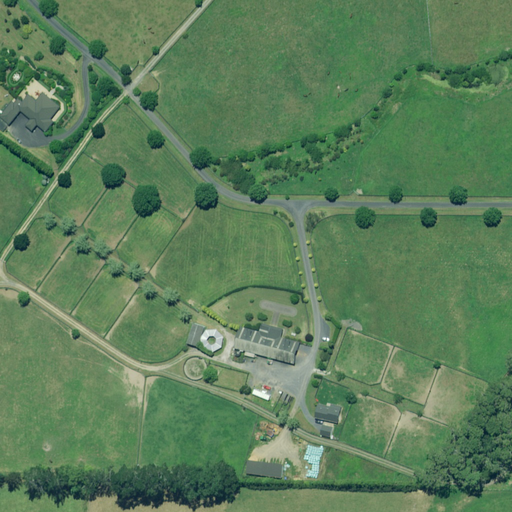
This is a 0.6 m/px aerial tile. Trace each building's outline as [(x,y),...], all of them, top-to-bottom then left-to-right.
[(31,119),(26,125),(33,131),(38,125),(47,132),(55,122),(52,119),(62,107),(44,93),(37,101),(29,94),(23,102),(18,98),(15,103),(13,101),(0,116),(0,128),(4,132),(9,125),(21,110),(31,119)] [(205,327),(194,323),(187,343),(199,346),(205,327)] [(283,330),(262,324),(260,332),(240,326),(234,348),(246,351),(245,355),(255,358),(256,353),(294,364),(300,343),(281,337),(283,330)] [(296,398),(283,390),(278,399),(291,406),(296,398)] [(341,409),(318,404),(315,418),(337,423),(341,409)] [(333,428),(323,425),(321,435),(330,437),(333,428)] [(283,465),(248,460),(247,473),(281,478),(283,465)]
